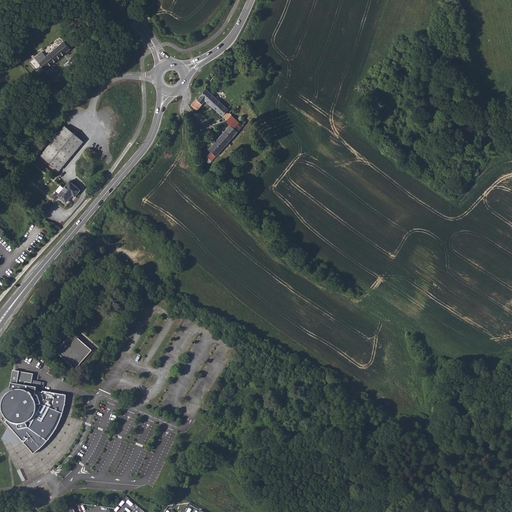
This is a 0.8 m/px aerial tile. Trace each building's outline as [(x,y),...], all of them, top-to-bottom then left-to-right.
[(42,51),(34,58),(35,59),(39,63),(45,70),(70,49),(64,42),(52,52),(47,57),(44,53),(42,51)] [(206,89),(198,99),(203,105),(205,102),(222,116),(226,112),(228,114),(232,111),(229,108),(228,109),(206,89)] [(198,111),(203,105),(198,99),(196,98),(190,105),(198,111)] [(230,125),(209,149),(217,156),(246,122),(242,119),(240,122),(234,117),(236,114),(234,112),(226,122),(230,125)] [(41,156),(58,170),(83,141),(65,127),(41,156)] [(207,149),(206,155),(213,161),(217,156),(209,149),(207,149)] [(58,196),(68,204),(74,197),(80,190),(70,182),(58,196)] [(124,245),(133,250),(141,238),(132,232),(124,245)] [(91,351),(72,333),(55,352),(60,357),(74,370),(87,356),(91,351)] [(34,375),(14,372),(11,386),(10,394),(7,396),(5,399),(4,401),(3,403),(3,407),(3,411),(5,415),(6,416),(7,418),(9,420),(6,423),(9,427),(2,439),(6,441),(11,443),(15,443),(17,444),(21,444),(25,443),(34,454),(43,447),(47,442),(46,440),(48,438),(49,436),(58,421),(59,417),(61,414),(63,414),(64,410),(65,404),(66,396),(43,392),(43,395),(39,394),(37,394),(37,388),(32,387),(32,384),(33,380),(34,375)] [(0,417),(1,419),(6,416),(5,415),(3,411),(3,407),(3,403),(4,401),(5,399),(7,396),(10,394),(11,386),(9,387),(6,388),(3,390),(0,394),(0,393),(0,417)]
